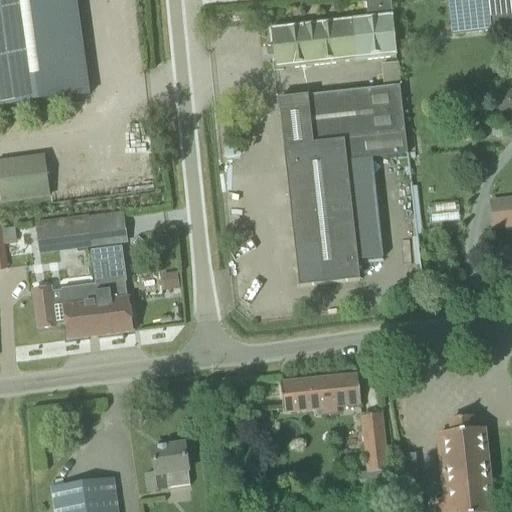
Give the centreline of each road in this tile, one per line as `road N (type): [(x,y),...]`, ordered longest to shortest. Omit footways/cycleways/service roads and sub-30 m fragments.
road 1 (unclassified): [(208,358),(174,0)]
road 2 (unclassified): [(511,335),(429,326),(208,358)]
road 3 (unclassified): [(0,387),(208,358)]
